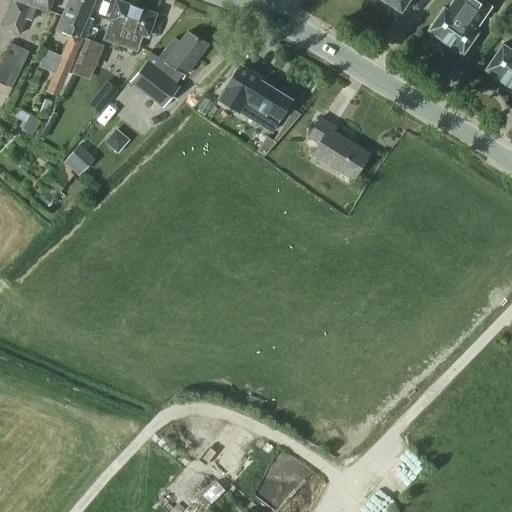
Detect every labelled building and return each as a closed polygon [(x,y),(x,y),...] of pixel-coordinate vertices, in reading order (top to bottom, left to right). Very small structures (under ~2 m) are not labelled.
[(37,7),(48,10),(51,0),(12,0),(2,26),(19,33),(26,18),(32,20),(37,7)] [(93,0),(69,0),(58,28),(71,34),(62,56),(72,60),(81,37),(78,36),(87,16),(93,0)] [(103,43),(135,54),(142,33),(146,35),(154,13),(118,0),(115,0),(108,21),(110,22),(103,43)] [(385,0),(400,10),(406,0),(385,0)] [(426,28),(461,53),(476,31),(471,28),(477,20),(467,13),(476,0),(452,0),(446,9),(441,6),(426,28)] [(87,16),(78,36),(81,37),(85,39),(94,19),(87,16)] [(181,71),(183,73),(207,43),(187,31),(179,41),(174,38),(157,57),(151,53),(130,79),(161,106),(181,82),(176,78),(181,71)] [(71,72),(88,79),(102,46),(85,39),(71,72)] [(0,96),(6,99),(28,51),(10,42),(0,62),(0,96)] [(484,68),(511,87),(511,44),(509,49),(501,44),(484,68)] [(104,64),(112,67),(120,50),(112,47),(104,64)] [(54,72),(46,91),(58,97),(74,60),(72,60),(62,56),(61,55),(55,73),(54,72)] [(280,119),(292,100),(259,80),(260,77),(238,63),(223,88),(224,88),(217,99),(238,113),(239,112),(271,132),(279,119),(280,119)] [(118,89),(106,80),(88,104),(100,113),(118,89)] [(39,115),(46,118),(52,102),(46,99),(39,115)] [(25,122),(21,129),(32,135),(40,120),(30,115),(25,122)] [(311,154),(352,179),(368,153),(334,131),(336,128),(319,117),(306,137),(317,144),(311,154)] [(129,139),(116,128),(104,142),(117,153),(129,139)] [(65,160),(81,173),(94,158),(79,145),(65,160)] [(74,174),(60,163),(45,182),(59,193),(74,174)]
